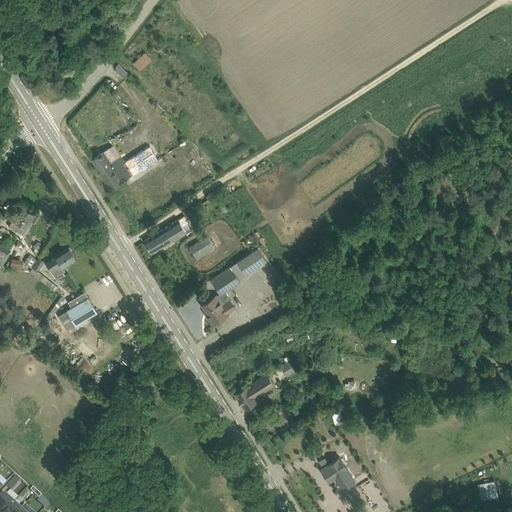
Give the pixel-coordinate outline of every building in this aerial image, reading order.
[(134,63),(139,68),(140,69),(151,58),(146,52),(134,63)] [(129,75),(119,65),(114,69),(124,80),(129,75)] [(111,158),(105,150),(92,159),(111,188),(131,174),(132,175),(153,161),(145,149),(125,162),(119,153),(111,158)] [(227,210),(227,206),(224,202),(221,200),(218,202),(218,206),(221,210),(224,212),(227,210)] [(9,225),(23,233),(31,220),(34,222),(38,216),(34,214),(35,213),(21,205),(9,225)] [(186,231),(179,219),(143,240),(151,253),(174,239),(177,237),(186,231)] [(189,247),(197,259),(215,247),(207,236),(189,247)] [(256,240),(251,242),(255,248),(258,245),(259,245),(259,244),(256,240)] [(0,243),(0,263),(1,265),(10,250),(0,243)] [(43,248),(37,245),(33,252),(39,255),(43,248)] [(46,262),(51,270),(55,277),(65,271),(63,266),(76,257),(68,246),(55,254),(56,256),(46,262)] [(236,261),(246,274),(266,260),(258,247),(248,253),(236,261)] [(37,258),(29,254),(24,263),(31,267),(37,258)] [(10,267),(23,268),(24,259),(12,257),(10,267)] [(38,257),(32,267),(30,270),(33,273),(54,291),(58,286),(39,271),(44,261),(38,257)] [(240,280),(230,266),(210,279),(220,294),(240,280)] [(207,315),(213,324),(237,307),(231,300),(225,304),(217,292),(202,304),(209,314),(207,315)] [(93,294),(72,308),(82,322),(102,308),(93,294)] [(294,332),(284,335),(286,342),(296,338),(294,332)] [(258,339),(251,343),(253,348),(261,344),(258,339)] [(291,358),(280,365),(287,376),(291,373),(294,377),(300,373),(291,358)] [(235,392),(245,409),(257,400),(254,396),(273,382),(267,372),(235,392)] [(343,410),(332,413),(335,423),(346,421),(343,410)] [(328,445),(309,456),(316,468),(323,464),(330,476),(342,468),(328,445)] [(16,477),(12,481),(16,485),(20,481),(16,477)] [(483,481),(485,493),(486,499),(497,497),(496,491),(495,479),(483,481)] [(5,497),(0,502),(0,511),(5,511),(13,504),(5,497)]
